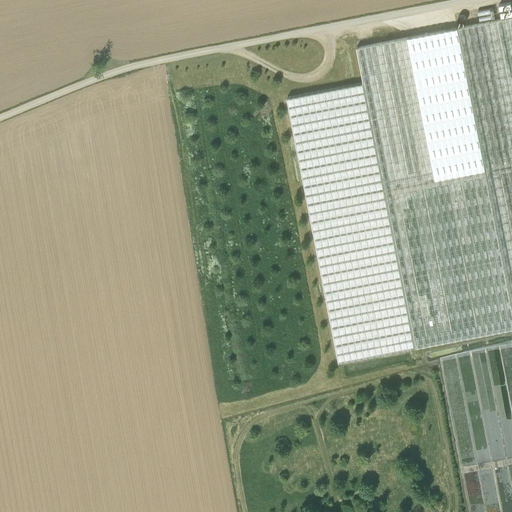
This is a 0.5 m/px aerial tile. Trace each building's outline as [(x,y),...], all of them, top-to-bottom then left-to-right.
[(493,8),(478,10),(479,16),(494,13),(493,8)] [(494,13),(479,16),(480,22),(495,19),(494,13)] [(460,23),(463,23),(466,21),(466,17),(463,15),(460,15),(458,17),(458,21),(460,23)] [(511,16),(458,27),(511,302),(511,16)] [(511,328),(511,302),(458,27),(357,47),(364,82),(415,347),(511,328)] [(339,362),(415,347),(364,82),(287,97),(339,362)] [(511,457),(511,454),(462,456),(462,470),(505,469),(505,458),(511,457)]
